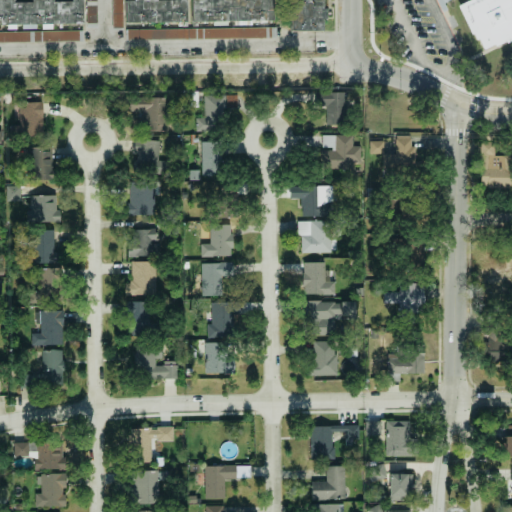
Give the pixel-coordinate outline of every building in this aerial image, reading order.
[(0,0),(80,0),(80,24),(0,23),(0,0)] [(123,28),(122,0),(112,0),(113,28),(123,28)] [(123,0),(183,0),(185,21),(123,21),(123,0)] [(189,0),(272,0),(272,20),(189,21),(189,0)] [(287,0),(320,0),(321,29),(287,30),(287,0)] [(511,0),(511,38),(482,52),(457,6),(467,0),(511,0)] [(127,29),(127,40),(276,38),(276,27),(127,29)] [(345,92),(326,92),(326,125),(346,124),(345,92)] [(195,131),(221,131),(222,108),(237,108),(237,95),(203,94),(202,118),(195,117),(195,131)] [(167,131),(168,97),(130,97),(130,111),(143,111),(143,130),(167,131)] [(42,135),(41,102),(19,102),(19,126),(11,126),(11,136),(42,135)] [(327,169),(352,169),(352,163),(360,163),(360,146),(353,146),(353,135),(323,135),(323,151),(327,151),(327,169)] [(394,135),(395,154),(382,154),(383,175),(415,174),(414,145),(411,145),(410,135),(394,135)] [(133,171),(157,172),(158,140),(134,139),(133,171)] [(221,175),(220,141),(201,142),(201,176),(221,175)] [(383,141),(369,141),(369,154),(383,154),(383,141)] [(52,179),(51,148),(27,149),(27,180),(52,179)] [(511,155),(493,155),(493,151),(486,151),(486,187),(511,186),(511,155)] [(159,182),(131,181),(130,214),(154,215),(154,195),(159,195),(159,182)] [(20,185),(6,186),(6,201),(20,200),(20,185)] [(289,186),(289,198),(300,198),(301,217),(331,216),(331,185),(289,186)] [(29,196),(30,222),(60,222),(59,209),(56,209),(56,195),(29,196)] [(299,252),(337,252),(337,221),(299,221),(299,252)] [(231,225),(210,224),(209,244),(201,243),(200,256),(230,256),(231,225)] [(128,256),(159,256),(159,242),(156,242),(156,229),(129,229),(128,256)] [(54,251),(54,230),(31,231),(32,263),(60,262),(60,251),(54,251)] [(155,262),(131,261),(131,282),(124,282),(124,294),(155,295),(155,262)] [(221,295),(221,276),(232,276),(232,263),(201,262),(201,295),(221,295)] [(334,294),(334,280),(325,280),(325,262),(303,262),(303,294),(334,294)] [(38,268),(38,291),(29,291),(30,303),(62,302),(60,267),(38,268)] [(382,292),(383,303),(398,303),(398,313),(423,312),(423,283),(397,284),(397,292),(382,292)] [(149,336),(148,301),(126,302),(126,336),(149,336)] [(211,301),(211,324),(207,324),(206,336),(233,337),(233,315),(239,315),(240,302),(211,301)] [(354,302),(307,301),(307,334),(334,335),(334,314),(354,314),(354,302)] [(39,311),(40,333),(31,333),(31,345),(63,344),(62,310),(39,311)] [(486,361),(511,361),(511,334),(487,333),(486,361)] [(335,375),(335,341),(313,341),(313,364),(307,364),(307,375),(335,375)] [(233,373),(234,356),(224,355),(224,342),(204,342),(204,372),(233,373)] [(422,374),(423,343),(403,343),(403,357),(388,356),(388,373),(422,374)] [(176,378),(176,361),(163,361),(163,365),(155,365),(155,358),(161,358),(161,345),(134,345),(135,379),(176,378)] [(42,350),(43,384),(63,384),(62,349),(42,350)] [(20,388),(42,387),(42,374),(20,375),(20,388)] [(380,435),(380,421),(364,421),(365,435),(380,435)] [(409,421),(385,421),(385,457),(414,456),(414,438),(409,438),(409,421)] [(358,425),(309,426),(310,457),(332,457),(332,432),(345,432),(345,445),(351,444),(351,439),(358,439),(358,425)] [(148,449),(149,429),(131,428),(130,448),(148,449)] [(511,435),(502,436),(502,457),(511,457),(511,435)] [(57,454),(58,442),(11,442),(11,457),(34,457),(33,468),(65,469),(65,455),(57,454)] [(387,478),(382,463),(369,467),(373,481),(387,478)] [(204,499),(224,498),(224,478),(250,478),(250,465),(203,466),(204,499)] [(310,500),(345,499),(344,466),(325,466),(325,481),(310,481),(310,500)] [(158,503),(157,470),(136,470),(137,504),(158,503)] [(411,474),(389,473),(389,500),(411,500),(411,474)] [(35,506),(64,507),(65,474),(38,474),(38,493),(35,493),(35,506)]
